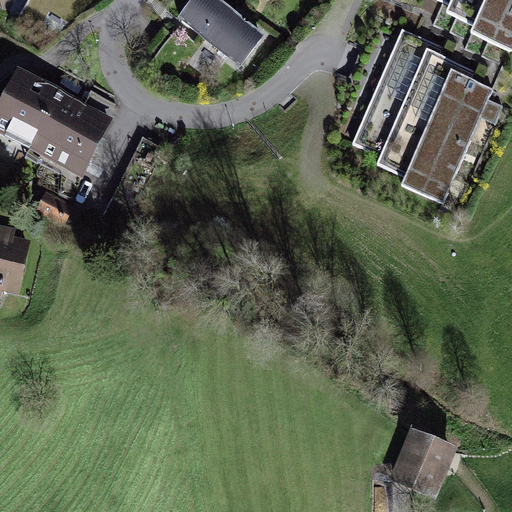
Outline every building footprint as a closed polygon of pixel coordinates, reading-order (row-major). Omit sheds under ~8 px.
[(268,39),(217,0),(192,0),(178,19),(243,70),(268,39)] [(511,52),(511,48),(511,0),(435,0),(448,5),(445,13),(472,25),(469,33),(511,52)] [(441,205),(492,94),(471,84),(475,77),(440,61),(444,54),(401,34),(350,145),(379,158),(375,166),(403,178),(400,186),(441,205)] [(112,123),(18,74),(0,109),(0,135),(84,178),(112,123)] [(33,244),(0,237),(0,310),(2,311),(4,300),(21,303),(33,244)] [(458,452),(413,432),(392,480),(437,500),(458,452)]
